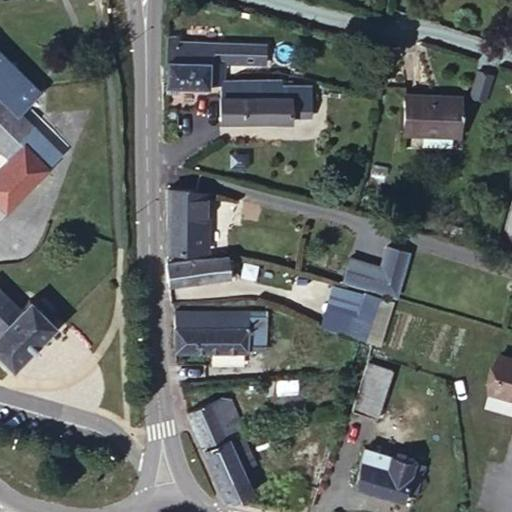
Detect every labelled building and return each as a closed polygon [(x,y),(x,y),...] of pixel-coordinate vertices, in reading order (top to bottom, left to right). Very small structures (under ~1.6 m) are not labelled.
[(0,0),(0,10),(11,6),(9,1),(10,0),(0,0)] [(187,33),(167,35),(164,61),(167,91),(222,90),(227,90),(236,89),(236,81),(236,70),(236,58),(235,44),(186,44),(187,33)] [(270,44),(235,44),(236,58),(236,70),(271,69),(270,44)] [(9,114),(16,108),(21,112),(34,101),(0,60),(0,205),(50,164),(9,114)] [(45,79),(45,113),(99,114),(100,81),(45,79)] [(239,107),(240,124),(320,121),(317,80),(290,80),(291,88),(250,89),(251,107),(239,107)] [(236,89),(227,90),(227,108),(239,107),(251,107),(250,89),(236,89)] [(397,136),(465,136),(463,96),(439,96),(439,110),(417,109),(418,95),(397,95),(397,136)] [(193,190),(168,189),(168,249),(191,250),(191,247),(207,248),(208,193),(193,190)] [(511,204),(510,204),(500,248),(511,251),(511,204)] [(397,295),(410,251),(388,244),(382,265),(351,256),(344,279),(397,295)] [(238,251),(166,263),(169,285),(223,278),(223,273),(240,271),(238,251)] [(330,282),(317,326),(379,345),(392,301),(330,282)] [(0,368),(8,377),(56,328),(31,303),(21,313),(0,292),(0,368)] [(246,345),(263,344),(264,310),(176,308),(176,348),(246,350),(246,345)] [(511,371),(490,366),(479,401),(511,411),(511,371)] [(352,421),(378,430),(394,379),(367,370),(352,421)] [(295,379),(263,383),(265,396),(297,392),(295,379)] [(227,491),(248,481),(242,464),(247,459),(218,408),(191,425),(227,491)] [(343,489),(385,503),(388,494),(405,499),(412,476),(354,455),(343,489)]
